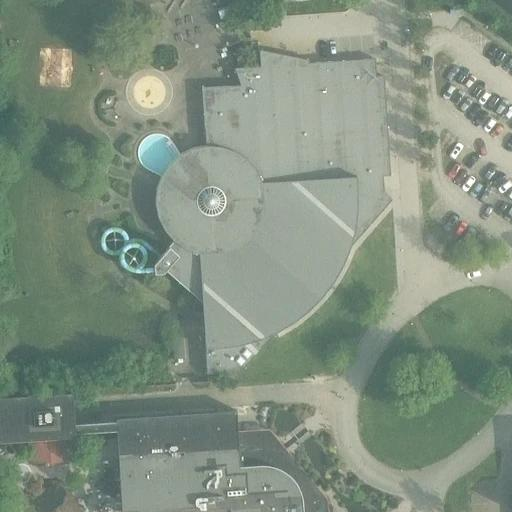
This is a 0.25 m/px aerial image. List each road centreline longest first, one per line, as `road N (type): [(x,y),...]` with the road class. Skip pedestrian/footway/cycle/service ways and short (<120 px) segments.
road 1 (unclassified): [(419,294),(397,0)]
road 2 (unclassified): [(103,407),(347,391)]
road 3 (unclassified): [(347,391),(349,448),(366,470),(387,482),(427,482)]
road 4 (unclassified): [(419,294),(374,343),(347,391)]
